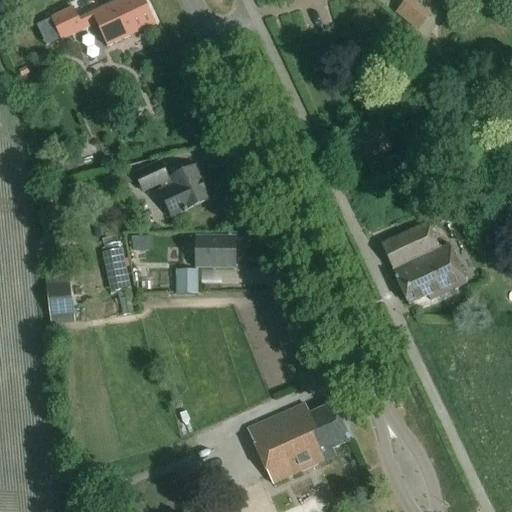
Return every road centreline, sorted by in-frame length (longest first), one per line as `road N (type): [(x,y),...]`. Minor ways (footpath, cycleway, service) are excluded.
road 1 (residential): [(487,511),(255,11)]
road 2 (tertiary): [(427,511),(205,35)]
